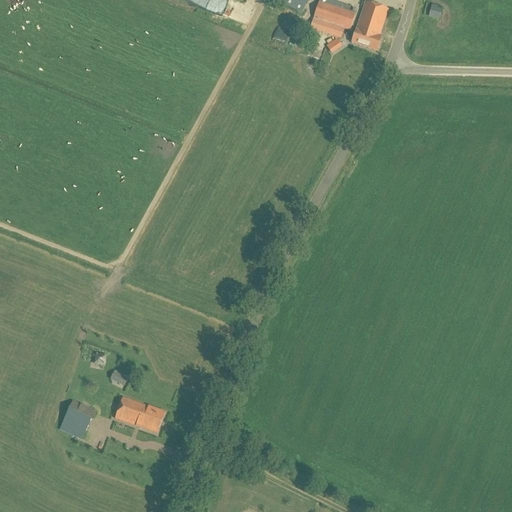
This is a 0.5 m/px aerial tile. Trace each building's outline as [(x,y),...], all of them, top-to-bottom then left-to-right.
[(319,3),(310,29),(341,39),(344,30),(350,32),(355,15),(319,3)] [(380,36),(388,11),(365,3),(351,44),(376,53),(382,36),(380,36)] [(429,17),(439,20),(442,9),(432,6),(429,17)] [(144,430),(157,435),(165,414),(148,408),(123,399),(115,419),(144,430)] [(60,431),(82,441),(94,413),(72,403),(60,431)]
